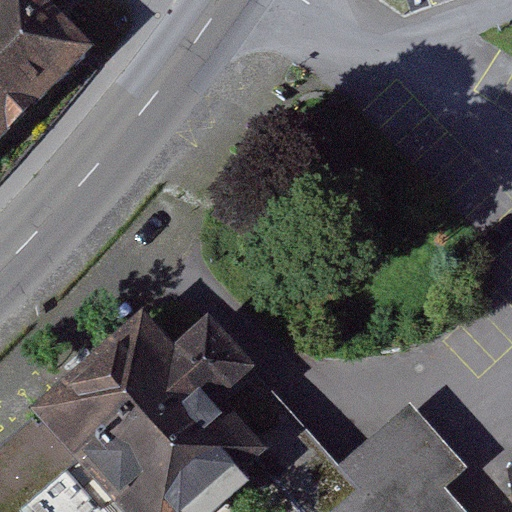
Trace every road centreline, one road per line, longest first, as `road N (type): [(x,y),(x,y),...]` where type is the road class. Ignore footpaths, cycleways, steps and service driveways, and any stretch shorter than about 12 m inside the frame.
road 1 (primary): [(0,271),(97,174),(227,0)]
road 2 (unknown): [(255,345),(312,379),(368,390),(459,373),(511,341)]
road 3 (residential): [(511,6),(411,41),(354,39),(287,0)]
